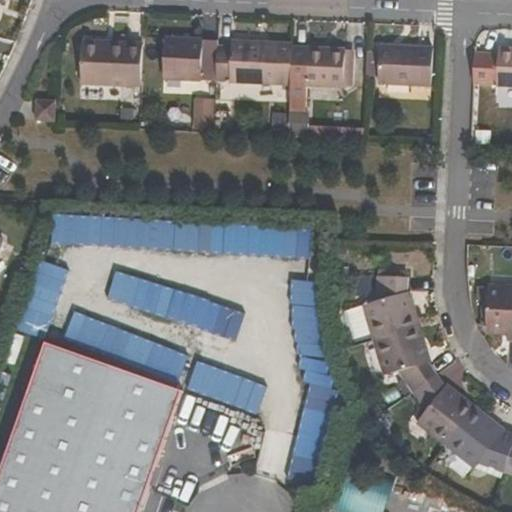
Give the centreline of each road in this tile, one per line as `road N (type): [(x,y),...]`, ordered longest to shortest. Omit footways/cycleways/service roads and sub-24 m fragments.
road 1 (residential): [(511,389),(490,378),(451,335),(444,261),(459,10)]
road 2 (residential): [(233,0),(459,10)]
road 3 (residential): [(57,0),(0,117)]
